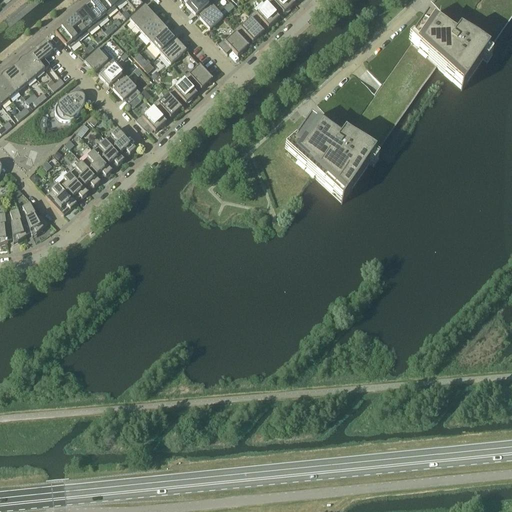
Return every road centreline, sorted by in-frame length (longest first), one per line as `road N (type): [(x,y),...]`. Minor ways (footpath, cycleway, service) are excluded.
road 1 (primary): [(0,505),(511,454)]
road 2 (unclassified): [(511,476),(126,511)]
road 3 (residential): [(421,0),(309,106)]
road 4 (residential): [(153,157),(56,49),(61,45)]
